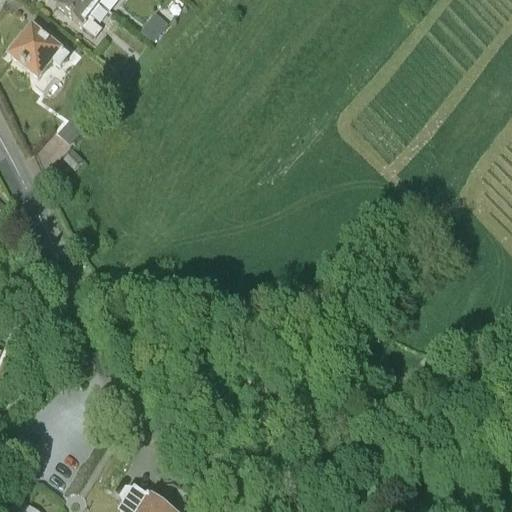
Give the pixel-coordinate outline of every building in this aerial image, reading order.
[(58,0),(53,7),(78,27),(82,30),(95,40),(102,31),(93,24),(95,22),(91,19),(101,6),(92,0),(58,0)] [(140,35),(152,45),(167,26),(154,17),(140,35)] [(13,45),(8,52),(10,56),(8,59),(38,82),(52,65),(59,71),(70,58),(62,52),(49,42),(51,39),(45,34),(43,37),(32,28),(18,47),(13,45)] [(120,75),(128,82),(136,72),(128,65),(120,75)] [(70,147),(84,133),(86,130),(76,121),(60,138),(70,147)] [(72,155),(63,165),(73,174),(83,164),(72,155)] [(178,511),(168,505),(164,511),(160,511),(135,495),(133,497),(127,497),(121,504),(125,510),(123,511),(178,511)]
